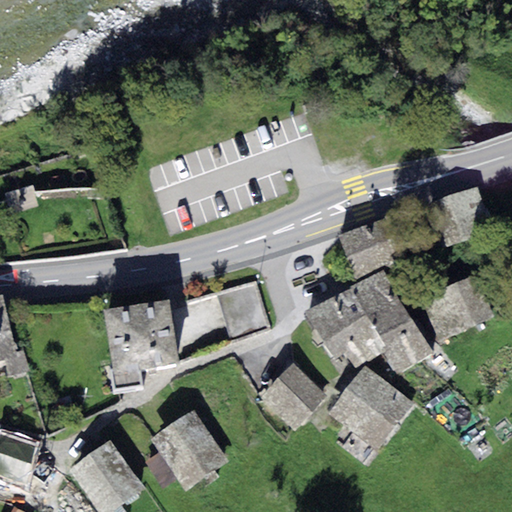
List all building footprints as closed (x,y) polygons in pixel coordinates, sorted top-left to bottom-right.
[(438,251),(492,233),(477,186),(423,205),(438,251)] [(385,218),(338,235),(355,280),(402,263),(385,218)] [(349,288),(351,291),(385,348),(381,351),(382,353),(397,376),(436,353),(420,321),(414,323),(383,272),(349,288)] [(440,344),(494,318),(474,276),(419,302),(440,344)] [(269,330),(255,283),(216,295),(230,342),(269,330)] [(385,348),(351,291),(304,313),(333,360),(343,354),(355,369),(382,353),(381,351),(385,348)] [(3,296),(0,296),(0,378),(29,372),(24,351),(17,353),(3,296)] [(168,301),(102,311),(112,372),(112,377),(140,373),(178,367),(168,301)] [(295,432),(327,396),(290,364),(258,400),(295,432)] [(378,452),(414,404),(364,367),(327,415),(378,452)] [(142,389),(140,373),(112,377),(112,372),(109,373),(112,393),(142,389)] [(149,441),(185,493),(229,463),(194,411),(149,441)] [(37,445),(0,432),(0,477),(26,486),(37,445)] [(107,443),(68,471),(97,511),(112,511),(141,492),(107,443)]
